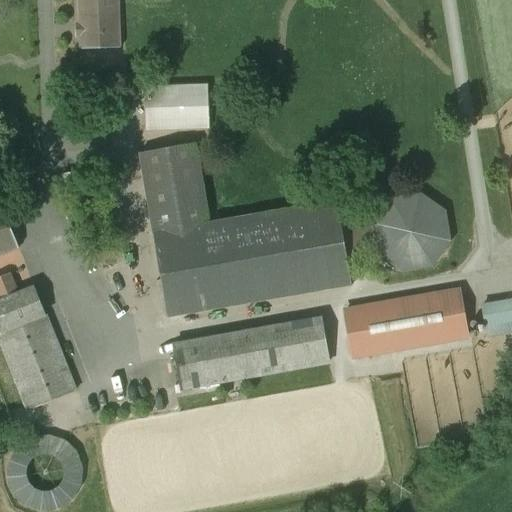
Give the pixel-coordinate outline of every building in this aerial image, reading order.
[(127,0),(79,0),(79,49),(127,49),(127,0)] [(209,84),(145,83),(144,127),(208,128),(209,84)] [(203,144),(144,153),(169,319),(353,291),(339,200),(214,219),(203,144)] [(392,270),(462,258),(450,188),(380,200),(392,270)] [(2,206),(0,207),(0,256),(19,249),(2,206)] [(11,273),(0,277),(0,338),(29,411),(76,392),(35,287),(19,294),(11,273)] [(469,344),(459,290),(343,311),(353,365),(469,344)] [(511,297),(488,302),(494,337),(511,334),(511,297)] [(323,317),(177,342),(185,389),(331,364),(323,317)] [(85,505),(86,437),(18,436),(18,504),(85,505)]
